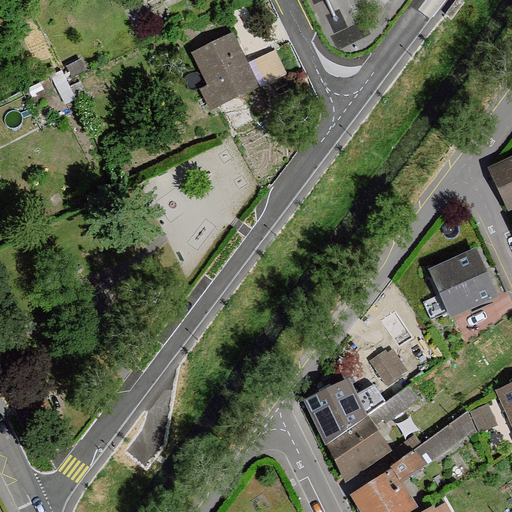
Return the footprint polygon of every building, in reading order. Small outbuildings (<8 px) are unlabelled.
[(232,34),(193,53),(209,86),(201,90),(210,110),(219,105),(240,95),(258,86),(246,62),(232,34)] [(252,119),(240,95),(219,105),(231,129),(241,125),(252,119)] [(511,157),(493,166),(487,169),(507,211),(511,208),(511,157)] [(475,250),(429,271),(450,318),(496,297),(475,250)] [(389,349),(377,356),(390,378),(402,371),(389,349)] [(305,403),(326,444),(369,418),(371,417),(375,415),(373,410),(360,389),(354,392),(349,381),(305,403)] [(511,384),(496,391),(511,427),(511,384)] [(410,387),(373,410),(375,415),(371,417),(377,427),(419,402),(410,387)] [(485,405),(470,413),(479,432),(494,425),(485,405)] [(468,414),(414,452),(423,466),(475,430),(468,414)] [(369,418),(326,444),(344,480),(390,451),(369,418)] [(414,452),(393,470),(400,482),(423,466),(414,452)] [(393,470),(350,496),(360,511),(410,511),(416,508),(400,482),(393,470)]
